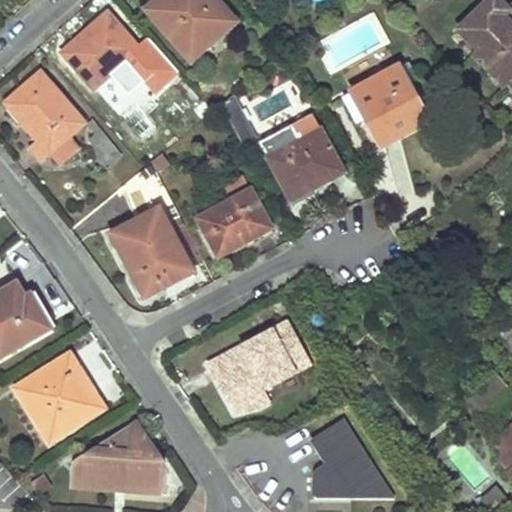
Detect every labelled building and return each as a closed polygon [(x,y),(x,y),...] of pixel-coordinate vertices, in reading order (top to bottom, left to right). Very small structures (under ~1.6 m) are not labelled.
[(159,0),(147,11),(191,60),(235,22),(215,0),(159,0)] [(511,20),(507,16),(511,11),(511,10),(502,0),(492,0),(460,32),(469,41),(467,43),(479,55),(476,57),(506,87),(508,85),(511,89),(511,20)] [(75,44),(91,62),(80,73),(95,89),(124,62),(153,94),(175,74),(146,43),(140,49),(108,14),(75,44)] [(63,55),(80,73),(91,62),(75,44),(63,55)] [(356,103),(360,111),(365,119),(369,117),(375,128),(370,131),(378,146),(396,136),(402,148),(424,136),(418,125),(427,120),(398,66),(354,89),(361,101),(356,103)] [(27,119),(29,122),(31,124),(25,130),(37,143),(32,148),(44,161),(52,154),(70,137),(86,123),(41,74),(8,103),(24,121),(27,119)] [(266,148),(268,152),(270,156),(267,158),(284,191),(305,180),(311,190),(345,172),(322,128),(291,145),(287,137),(266,148)] [(100,131),(95,136),(89,141),(109,165),(120,156),(100,131)] [(61,164),(79,148),(70,137),(52,154),(61,164)] [(231,201),(214,210),(197,218),(217,257),(243,243),(245,246),(273,231),(244,176),(224,187),(231,201)] [(187,262),(172,235),(158,208),(111,233),(144,295),(162,285),(158,277),(187,262)] [(0,291),(0,356),(43,331),(23,297),(15,283),(0,291)] [(23,297),(43,331),(48,328),(29,294),(23,297)] [(289,321),(208,365),(235,414),(257,406),(272,398),(267,388),(312,363),(289,321)] [(47,385),(39,373),(14,390),(48,443),(97,411),(81,387),(87,384),(76,366),(47,385)] [(314,501),(393,503),(393,500),(345,422),(314,442),(328,466),(320,471),(319,471),(318,472),(317,472),(317,473),(317,474),(316,474),(316,475),(315,476),(315,477),(315,478),(315,479),(315,480),(315,482),(314,501)] [(117,491),(117,490),(117,488),(159,489),(161,463),(135,424),(72,463),(70,487),(117,491)] [(511,425),(491,443),(500,455),(494,461),(511,481),(511,425)] [(29,480),(21,487),(34,501),(42,493),(29,480)] [(492,487),(481,502),(494,511),(506,497),(492,487)]
